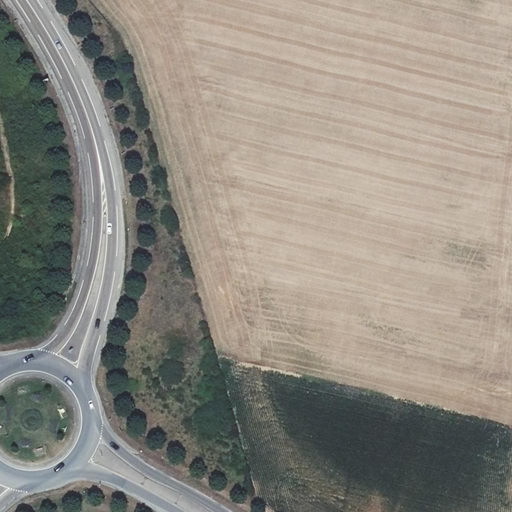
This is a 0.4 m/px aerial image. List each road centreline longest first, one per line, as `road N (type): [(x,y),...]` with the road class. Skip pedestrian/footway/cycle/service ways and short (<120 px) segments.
road 1 (primary): [(81,388),(112,238),(105,175),(85,110)]
road 2 (primary): [(85,110),(97,194),(91,266),(71,322),(40,360)]
road 3 (secondary): [(222,511),(132,460),(92,420)]
road 4 (primary): [(26,0),(85,110)]
